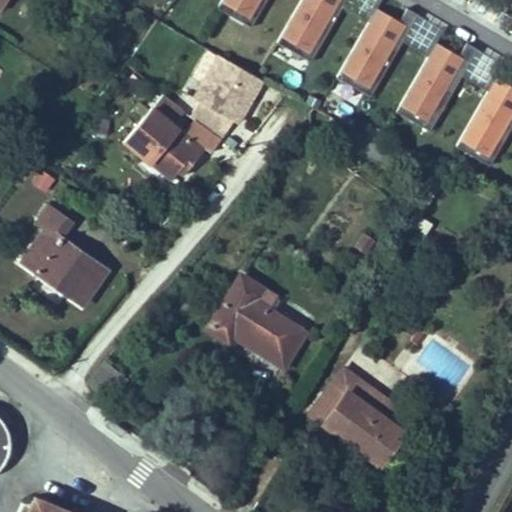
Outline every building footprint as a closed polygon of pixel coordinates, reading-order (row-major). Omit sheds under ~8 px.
[(222,0),(218,7),(247,23),(260,0),(222,0)] [(301,0),(278,41),(307,57),(338,0),(301,0)] [(415,19),(405,13),(397,26),(374,13),(338,75),(367,92),(401,29),(406,32),(415,19)] [(434,46),(398,109),(426,125),(461,63),(467,66),(474,52),(464,48),(457,59),(434,46)] [(511,90),(494,80),(458,143),(486,160),(511,114),(511,90)] [(338,98),(355,105),(360,92),(343,85),(338,98)] [(195,148),(161,127),(168,113),(145,100),(117,149),(171,181),(181,164),(185,165),(195,148)] [(100,270),(53,235),(64,219),(44,204),(30,221),(41,229),(16,261),(74,305),(100,270)] [(227,333),(235,321),(282,350),(298,322),(255,294),(261,285),(239,269),(202,325),(224,339),(227,333)] [(311,330),(298,322),(282,350),(235,321),(227,333),(287,370),(311,330)] [(306,410),(318,420),(344,386),(380,415),(390,404),(340,366),(306,410)] [(178,388),(176,392),(156,380),(140,400),(172,419),(189,395),(178,388)] [(374,463),(400,430),(380,415),(344,386),(318,420),(374,463)] [(0,467),(3,463),(7,457),(9,448),(8,435),(3,423),(0,419),(0,467)] [(26,511),(69,511),(34,496),(26,511)]
